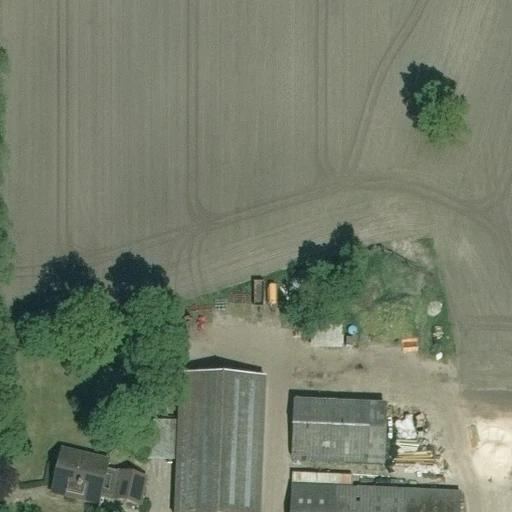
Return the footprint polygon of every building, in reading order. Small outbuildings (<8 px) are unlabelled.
[(416,296),(398,299),(405,339),(423,336),(416,296)] [(312,347),(339,348),(341,348),(342,332),(313,331),(312,347)] [(259,511),(266,381),(181,377),(174,511),(259,511)] [(291,463),(367,467),(387,468),(390,407),(293,403),(291,463)] [(441,453),(442,439),(426,439),(426,452),(441,453)] [(139,508),(146,480),(120,474),(120,475),(107,472),(109,464),(62,453),(52,495),(99,506),(101,496),(114,499),(113,502),(139,508)] [(360,479),(387,479),(388,469),(360,469),(360,479)] [(297,476),(297,485),(357,486),(357,476),(297,476)] [(458,511),(459,495),(334,488),(292,486),(290,511),(458,511)]
